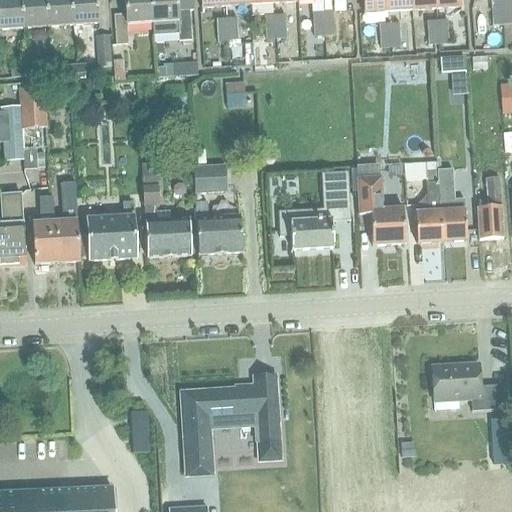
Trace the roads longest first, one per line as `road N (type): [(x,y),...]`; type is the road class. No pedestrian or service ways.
road 1 (residential): [(0,329),(511,297)]
road 2 (unknown): [(77,324),(83,468)]
